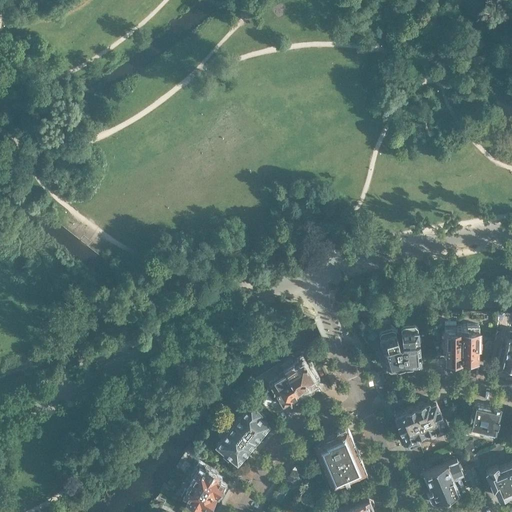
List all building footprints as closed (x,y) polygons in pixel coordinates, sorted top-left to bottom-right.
[(461,356),(461,323),(443,323),(443,328),(443,338),(441,338),(441,347),(446,347),(446,357),(456,357),(456,356),(461,356)] [(481,344),(481,339),(478,339),(478,328),(478,323),(461,323),(461,356),(466,356),(469,358),(473,359),(476,356),(476,347),(481,347),(481,344)] [(418,343),(418,339),(419,339),(419,338),(420,338),(419,334),(419,333),(418,333),(417,326),(414,324),(403,325),(400,328),(402,343),(401,345),(404,361),(418,360),(417,359),(419,357),(420,357),(419,346),(419,343),(418,343)] [(404,361),(401,345),(399,344),(395,329),(392,327),(381,330),(379,333),(381,340),(380,340),(380,341),(379,341),(380,342),(381,345),(381,346),(382,346),(383,346),(384,350),(383,350),(384,352),(388,363),(391,364),(391,365),(403,361),(404,361)] [(511,365),(511,328),(509,328),(505,345),(501,345),(500,345),(496,361),(497,361),(500,362),(501,362),(500,363),(502,363),(504,365),(507,366),(510,365),(511,365)] [(313,376),(316,374),(309,364),(307,365),(301,356),(293,361),(292,358),(282,364),(285,370),(286,369),(300,393),(317,383),(313,376)] [(286,369),(285,370),(268,380),(282,403),(290,399),(292,402),(301,396),(300,393),(286,369)] [(273,400),(261,386),(257,389),(269,403),(273,400)] [(269,403),(257,389),(253,392),(265,406),(269,403)] [(284,409),(280,404),(275,398),(273,400),(269,403),(278,414),(284,409)] [(269,423),(263,418),(263,417),(265,415),(254,406),(246,399),(237,409),(242,413),(234,422),(255,439),(263,430),(264,431),(267,430),(268,428),(269,426),(267,424),(269,423)] [(447,427),(435,399),(429,401),(428,399),(422,401),(420,401),(417,402),(415,404),(414,405),(426,434),(436,430),(438,431),(447,427)] [(496,424),(498,416),(500,407),(499,406),(497,405),(494,404),(492,404),(491,404),(491,405),(485,403),(474,401),(473,404),(472,405),(472,407),(472,408),(472,410),(471,410),(469,418),(470,418),(468,426),(485,429),(484,433),(494,435),(494,431),(495,431),(496,424)] [(426,434),(414,405),(413,405),(410,405),(408,406),(406,408),(394,413),(396,416),(407,442),(418,438),(426,434)] [(453,418),(449,406),(443,409),(447,420),(453,418)] [(248,447),(255,439),(234,422),(228,429),(224,426),(219,433),(222,436),(216,443),(223,449),(221,451),(223,454),(223,455),(228,459),(229,458),(234,462),(236,460),(237,461),(243,453),(244,454),(249,448),(248,447)] [(359,457),(353,445),(354,445),(348,431),(347,431),(346,427),(345,428),(343,428),(342,428),(340,429),(339,430),(338,431),(337,431),(337,432),(320,439),(321,440),(315,443),(322,458),(317,460),(316,460),(316,461),(317,461),(327,485),(327,486),(328,486),(328,485),(332,483),(334,483),(364,470),(359,457)] [(420,444),(419,442),(418,438),(407,442),(407,443),(410,448),(411,447),(411,448),(420,444)] [(477,449),(472,438),(463,442),(468,453),(476,449),(477,449)] [(481,463),(477,452),(469,455),(473,466),(481,463)] [(458,473),(473,467),(471,463),(461,467),(456,456),(422,470),(423,471),(420,472),(426,487),(458,473)] [(511,459),(497,466),(496,463),(486,467),(487,468),(484,469),(492,487),(495,486),(499,495),(511,489),(511,459)] [(211,503),(220,487),(222,487),(223,484),(223,483),(223,481),(217,478),(219,475),(205,467),(204,470),(197,466),(181,493),(188,497),(186,500),(200,508),(201,505),(207,509),(208,508),(210,507),(211,505),(211,503)] [(465,488),(460,477),(468,474),(472,484),(478,481),(473,467),(458,473),(426,487),(425,487),(432,502),(435,500),(436,503),(451,496),(450,494),(465,488)] [(302,482),(292,468),(291,468),(283,479),(291,486),(302,482)] [(342,499),(339,493),(329,498),(331,504),(342,499)] [(364,511),(374,508),(372,504),(374,500),(372,496),(368,495),(368,494),(353,501),(347,499),(332,505),(334,511),(337,510),(337,511),(364,511)]
